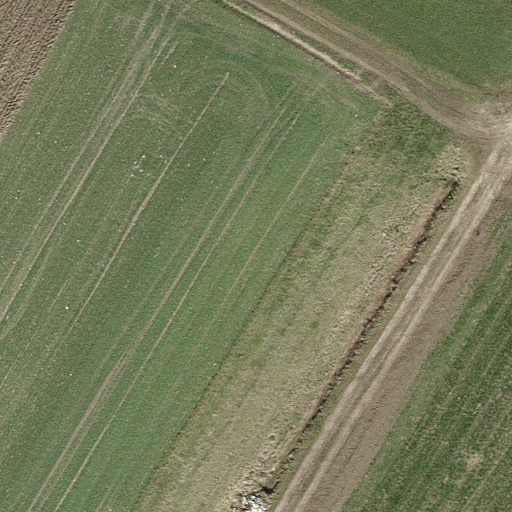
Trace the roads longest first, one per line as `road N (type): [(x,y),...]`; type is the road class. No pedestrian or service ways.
road 1 (track): [(511,149),(289,511)]
road 2 (track): [(281,0),(511,126)]
